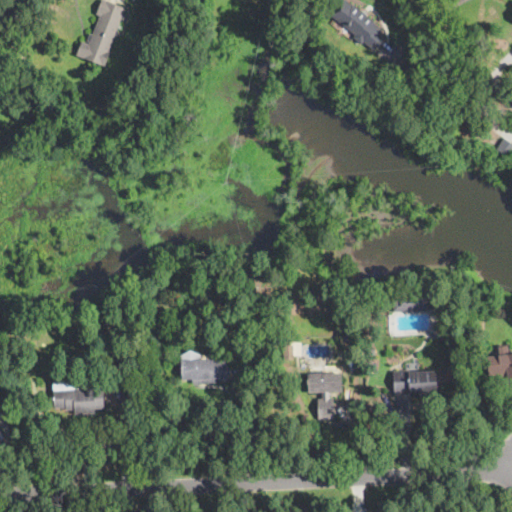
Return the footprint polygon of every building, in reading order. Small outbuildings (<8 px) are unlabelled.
[(116,30),(112,39),(107,52),(109,52),(104,66),(76,55),(82,42),(89,45),(90,41),(87,40),(90,34),(93,34),(100,15),(96,14),(102,0),(124,9),(116,30)] [(345,0),(349,3),(351,5),(352,4),(375,22),(374,23),(382,29),(379,33),(384,37),(374,50),(364,42),(362,44),(353,37),(355,35),(330,15),(341,0),(345,0)] [(511,152),(509,157),(497,148),(504,138),(511,143),(511,152)] [(430,310),(393,312),(393,293),(430,291),(430,310)] [(288,345),(292,345),(294,345),(294,359),(286,359),(284,359),(284,345),(288,345)] [(511,378),(508,379),(508,376),(501,376),(501,374),(489,376),(487,356),(511,353),(511,378)] [(229,379),(229,382),(193,384),(193,379),(182,380),(182,377),(182,361),(228,359),(229,379)] [(340,370),(340,372),(342,372),(343,391),(329,392),(330,398),(334,398),(335,419),(319,419),(318,398),(322,398),(322,392),(309,393),(308,383),(308,374),(309,374),(309,366),(340,365),(340,370)] [(437,370),(437,379),(438,393),(411,395),(411,392),(395,393),(394,377),(394,371),(409,370),(409,372),(437,370)] [(79,382),(79,388),(103,388),(104,388),(104,408),(95,408),(95,414),(75,414),(74,409),(66,409),(66,407),(54,407),(53,383),(79,382)]
